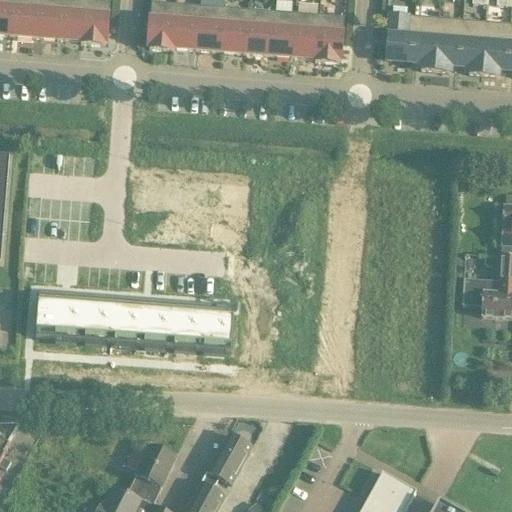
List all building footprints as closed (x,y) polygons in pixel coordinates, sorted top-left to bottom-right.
[(0,0),(0,38),(9,39),(11,0),(0,0)] [(35,0),(11,0),(9,39),(33,41),(35,0)] [(35,0),(33,41),(56,43),(59,0),(35,0)] [(83,2),(63,0),(59,0),(56,43),(80,45),(83,2)] [(473,0),(473,7),(488,8),(488,0),(473,0)] [(511,10),(511,0),(497,0),(497,9),(511,10)] [(106,4),(83,2),(80,45),(81,45),(80,47),(102,49),(103,46),(104,47),(108,4),(107,3),(106,4)] [(172,54),(176,7),(152,5),(151,5),(147,50),(149,50),(149,53),(172,54)] [(176,7),(172,54),(173,54),(173,52),(196,54),(199,9),(176,7)] [(199,9),(196,54),(220,56),(223,11),(199,9)] [(223,11),(220,56),(244,57),(247,12),(223,11)] [(271,14),(247,12),(244,57),(268,59),(271,14)] [(271,14),(268,59),(292,61),(295,16),(271,14)] [(295,16),(292,61),(315,63),(315,65),(316,65),(319,18),(295,16)] [(319,18),(316,65),(338,67),(339,65),(340,65),(344,19),(343,19),(343,20),(319,18)] [(411,65),(414,20),(390,18),(386,63),(411,65)] [(414,20),(411,65),(421,66),(420,74),(434,75),(439,22),(414,20)] [(463,24),(439,22),(434,75),(448,76),(449,68),(459,69),(463,24)] [(463,24),(459,69),(469,69),(468,78),(482,79),(486,26),(463,24)] [(486,26),(482,79),(496,80),(497,72),(507,72),(510,27),(486,26)] [(0,265),(1,265),(9,159),(0,158),(0,265)] [(500,259),(511,259),(511,198),(506,198),(506,209),(503,209),(501,249),(500,259)] [(511,322),(511,259),(500,259),(499,259),(498,286),(463,284),(462,309),(481,310),(481,321),(511,322)] [(39,301),(36,341),(230,357),(233,316),(39,301)] [(489,388),(489,396),(502,396),(502,388),(489,388)] [(0,470),(7,474),(11,466),(4,461),(10,449),(8,448),(19,428),(0,428),(0,470)] [(246,447),(245,444),(238,440),(236,441),(229,438),(195,499),(188,511),(216,511),(217,511),(223,499),(213,493),(219,482),(231,489),(253,451),(246,447)] [(156,511),(153,510),(176,460),(151,448),(151,449),(138,443),(125,470),(138,475),(128,498),(113,491),(102,511),(156,511)] [(406,511),(416,495),(382,476),(362,511),(447,511),(439,507),(435,511),(406,511)]
